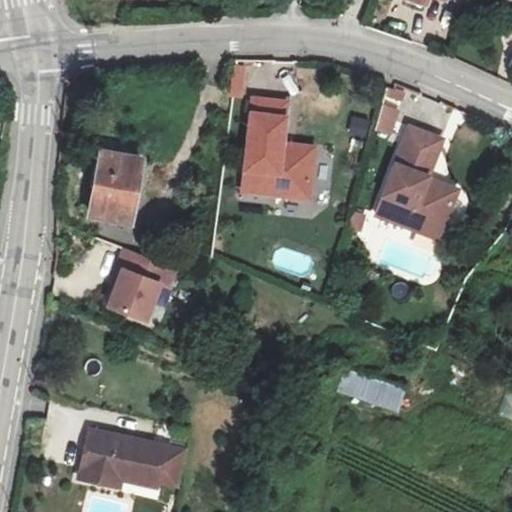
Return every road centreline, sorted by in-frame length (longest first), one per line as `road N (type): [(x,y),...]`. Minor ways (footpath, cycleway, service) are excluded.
road 1 (residential): [(511,110),(399,57),(302,34),(35,53)]
road 2 (unclassified): [(35,53),(30,180),(0,386)]
